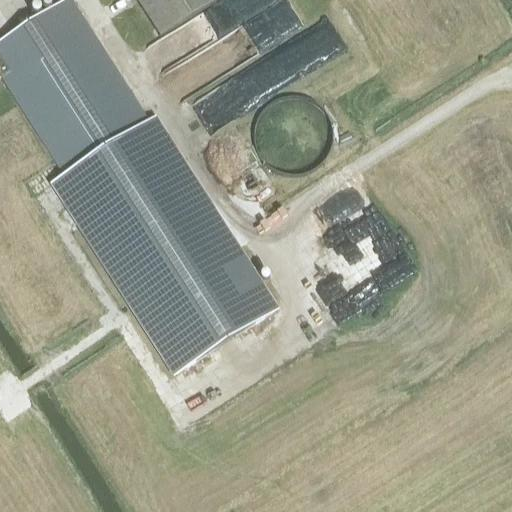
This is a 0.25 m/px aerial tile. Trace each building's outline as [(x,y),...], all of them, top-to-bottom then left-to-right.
[(0,78),(1,78),(64,178),(49,188),(172,380),(278,312),(155,119),(148,124),(69,0),(67,0),(0,43),(0,78)] [(135,0),(160,38),(219,0),(135,0)] [(125,10),(146,44),(157,37),(136,3),(125,10)] [(268,108),(263,114),(258,120),(255,127),(253,134),(253,142),(254,150),(257,157),(261,163),(266,169),(272,174),(279,177),(287,179),(295,179),(302,178),(309,175),(316,171),(322,166),(326,159),(329,152),(331,145),(332,137),(330,130),(328,122),(324,116),(318,110),(312,106),(305,102),(298,101),(290,100),(282,102),(275,104),(268,108)] [(390,277),(341,302),(351,321),(400,296),(390,277)]
